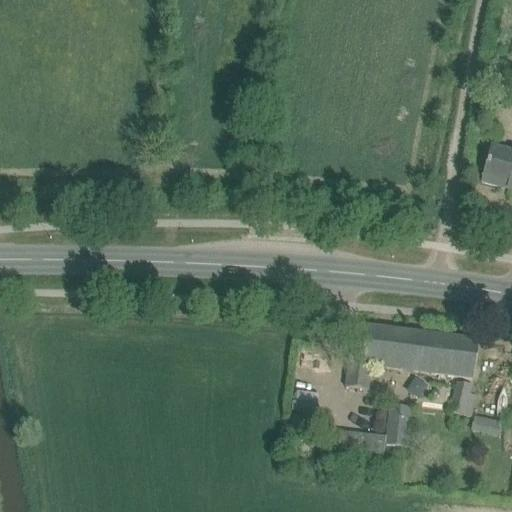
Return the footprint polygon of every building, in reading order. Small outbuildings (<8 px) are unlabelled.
[(511,153),(492,148),(488,165),(482,184),(511,192),(511,153)] [(474,381),(476,363),(479,342),(354,326),(346,389),(368,392),(371,368),(474,381)] [(410,381),(410,396),(425,397),(426,382),(410,381)] [(451,412),(465,415),(471,387),(456,384),(451,412)] [(386,446),(409,448),(413,410),(390,408),(386,446)] [(474,435),(502,437),(503,421),(475,419),(474,435)] [(386,439),(340,434),(337,457),(383,462),(386,439)]
